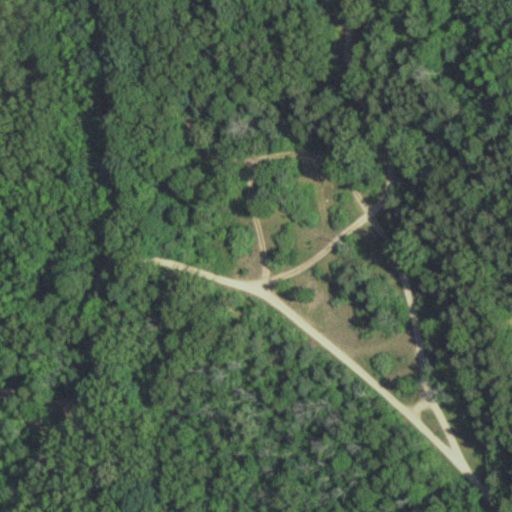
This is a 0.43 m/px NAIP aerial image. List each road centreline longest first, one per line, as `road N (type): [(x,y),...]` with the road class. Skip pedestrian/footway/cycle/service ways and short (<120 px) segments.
road 1 (residential): [(126,260),(205,274),(285,311),(454,455),(427,388),(388,154),(347,65),(361,0)]
road 2 (track): [(0,387),(52,400),(75,400),(89,390),(101,355),(98,282),(126,260)]
